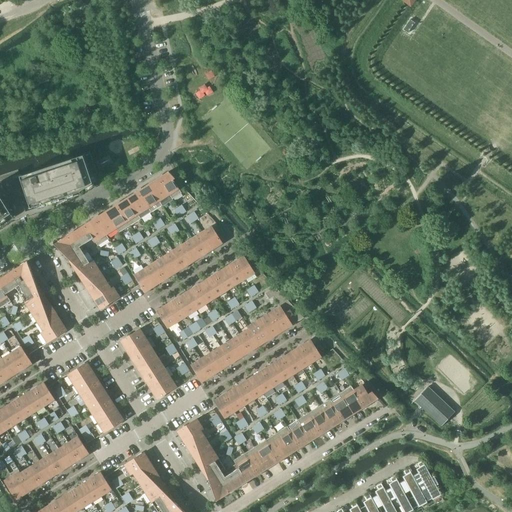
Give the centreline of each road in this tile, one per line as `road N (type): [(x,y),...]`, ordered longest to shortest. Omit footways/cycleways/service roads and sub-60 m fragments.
road 1 (residential): [(33,240),(168,153),(172,127),(139,0)]
road 2 (residential): [(224,511),(396,412)]
road 3 (residential): [(206,391),(315,324)]
